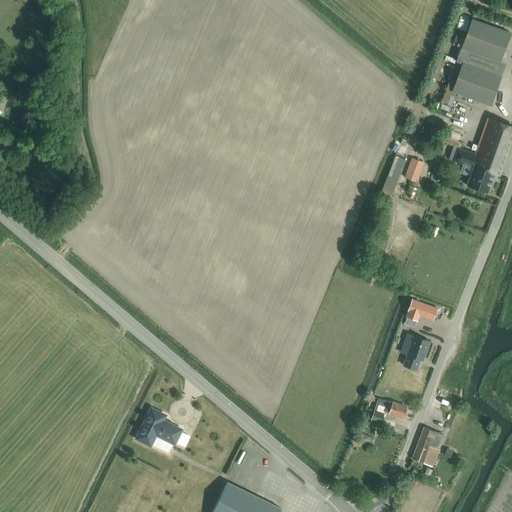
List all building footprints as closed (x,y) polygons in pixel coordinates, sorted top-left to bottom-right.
[(511,34),(474,19),(463,48),(501,62),(511,34)] [(464,63),(453,91),(490,106),(501,77),(464,63)] [(511,136),(511,126),(489,119),(476,156),(458,150),(454,159),(464,163),(463,165),(460,173),(470,176),(466,185),(487,193),(494,173),(499,175),(511,136)] [(388,175),(381,192),(392,196),(406,160),(400,158),(396,156),(388,175)] [(416,181),(423,163),(412,159),(406,178),(416,181)] [(409,198),(412,199),(413,199),(414,195),(417,196),(420,189),(409,185),(408,189),(410,190),(409,194),(411,195),(409,198)] [(414,310),(430,316),(435,303),(408,292),(401,311),(412,315),(414,310)] [(419,328),(435,335),(438,329),(421,322),(419,328)] [(414,335),(403,365),(416,370),(420,359),(423,360),(426,351),(430,341),(414,335)] [(376,427),(378,422),(381,423),(385,412),(402,418),(406,407),(392,402),(378,398),(374,409),(374,410),(369,408),(366,418),(371,420),(369,424),(376,427)] [(152,410),(138,438),(150,444),(155,433),(174,442),(180,430),(158,419),(160,414),(152,410)] [(424,427),(412,458),(432,466),(438,449),(443,434),(424,427)] [(447,449),(444,455),(450,458),(452,451),(447,449)] [(227,482),(211,511),(279,511),(281,508),(227,482)]
